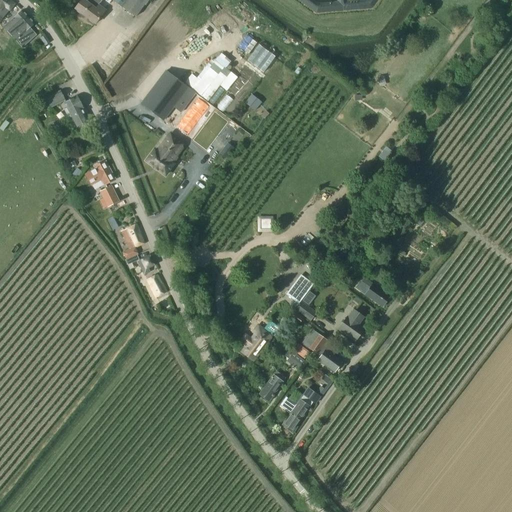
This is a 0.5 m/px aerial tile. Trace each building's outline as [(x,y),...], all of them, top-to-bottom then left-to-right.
[(16,5),(10,0),(0,0),(0,16),(3,19),(9,11),(11,12),(16,5)] [(81,0),(75,9),(82,15),(96,24),(105,11),(99,6),(103,0),(93,0),(91,4),(85,0),(81,0)] [(111,0),(136,17),(148,0),(153,4),(155,0),(111,0)] [(15,28),(10,33),(24,47),(37,34),(31,28),(34,24),(22,11),(10,23),(15,28)] [(245,60),(253,66),(266,50),(258,44),(245,60)] [(265,73),(273,55),(264,51),(256,69),(265,73)] [(166,71),(141,103),(164,121),(188,89),(166,71)] [(61,91),(46,98),(51,109),(66,101),(61,91)] [(250,99),(257,105),(264,99),(256,92),(250,99)] [(223,112),(234,100),(227,94),(217,107),(223,112)] [(77,96),(64,103),(67,108),(64,110),(69,119),(72,118),(77,127),(88,121),(81,109),(83,108),(77,96)] [(210,112),(194,142),(210,150),(226,121),(210,112)] [(151,155),(146,161),(153,166),(154,167),(153,167),(158,170),(165,176),(174,164),(171,162),(178,154),(182,148),(168,137),(159,149),(157,151),(155,150),(151,155)] [(234,148),(228,144),(225,148),(230,153),(234,148)] [(384,161),(391,151),(385,147),(378,157),(384,161)] [(105,161),(97,166),(94,167),(95,169),(84,175),(91,187),(101,181),(104,186),(115,180),(105,161)] [(77,168),(73,175),(78,179),(83,172),(77,168)] [(96,195),(100,202),(103,210),(108,207),(109,207),(109,208),(115,205),(115,204),(119,202),(111,186),(100,192),(101,193),(96,195)] [(108,219),(111,230),(117,228),(114,217),(108,219)] [(270,229),(270,218),(258,219),(258,230),(270,229)] [(121,232),(128,249),(122,252),(126,260),(132,257),(132,258),(137,256),(137,255),(138,255),(135,247),(139,245),(137,240),(141,238),(136,226),(121,232)] [(150,255),(140,260),(141,260),(137,262),(144,276),(151,273),(148,269),(155,265),(150,255)] [(317,273),(311,282),(314,284),(320,275),(317,273)] [(301,275),(286,295),(299,304),(314,285),(301,275)] [(157,276),(148,280),(156,297),(166,292),(162,284),(161,284),(157,276)] [(356,289),(365,295),(382,307),(389,297),(373,285),(370,283),(367,286),(362,282),(356,289)] [(298,304),(295,309),(296,310),(311,321),(316,313),(301,303),(299,305),(298,304)] [(347,317),(338,330),(355,342),(364,329),(359,326),(364,318),(352,310),(347,317)] [(245,334),(239,341),(246,347),(242,352),(254,361),(273,335),(275,336),(280,329),(270,321),(262,332),(259,329),(252,339),(245,334)] [(304,344),(309,348),(317,354),(319,356),(316,359),(318,361),(334,372),(342,362),(327,351),(331,344),(327,341),(319,335),(313,331),(304,344)] [(280,342),(275,348),(280,352),(285,346),(280,342)] [(294,352),(287,362),(298,370),(305,361),(294,352)] [(259,394),(269,402),(283,383),(273,375),(259,394)] [(286,397),(280,405),(291,413),(282,425),(292,432),(294,433),(299,427),(297,426),(306,412),(313,402),(315,404),(321,396),(308,388),(303,395),(297,404),(286,397)]
